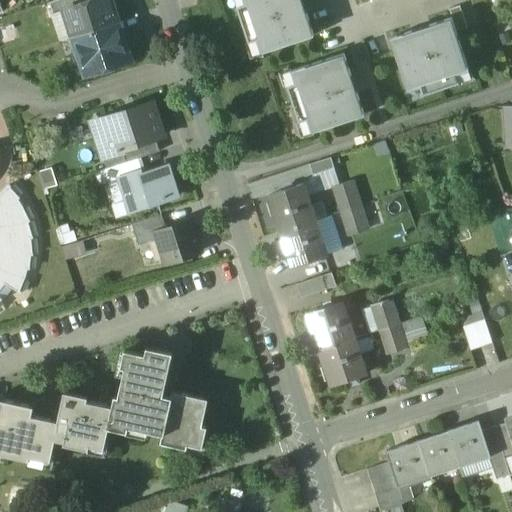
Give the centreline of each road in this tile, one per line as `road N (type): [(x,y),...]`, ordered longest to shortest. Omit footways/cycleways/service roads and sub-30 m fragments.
road 1 (tertiary): [(186,65),(308,440)]
road 2 (residential): [(308,440),(511,374)]
road 3 (residential): [(186,65),(36,112),(28,91)]
